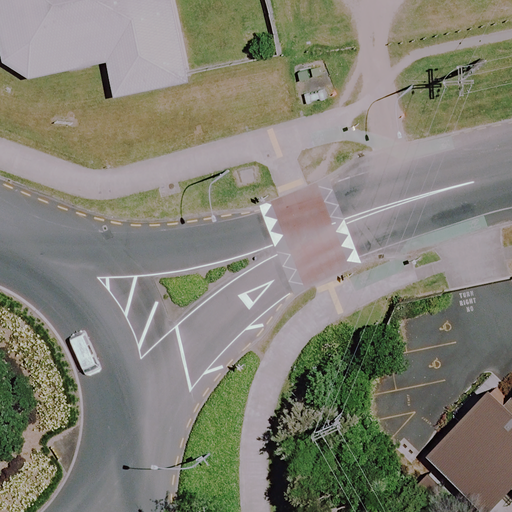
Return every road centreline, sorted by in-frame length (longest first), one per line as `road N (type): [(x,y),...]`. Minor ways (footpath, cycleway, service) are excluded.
road 1 (tertiary): [(363,215),(139,398)]
road 2 (tertiary): [(78,260),(182,253),(363,215)]
road 3 (tertiary): [(511,171),(363,215)]
road 4 (secondary): [(78,260),(122,323),(139,398)]
